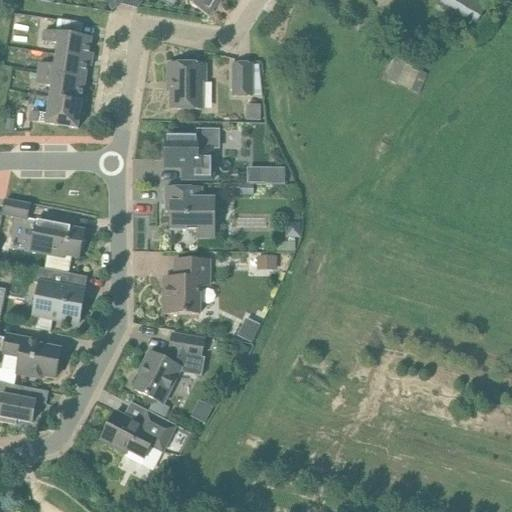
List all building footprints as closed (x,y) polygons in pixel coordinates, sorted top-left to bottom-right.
[(208,17),(220,0),(219,0),(182,0),(187,3),(186,5),(188,7),(189,5),(208,17)] [(441,0),(438,6),(475,28),(489,5),(481,0),(441,0)] [(92,39),(69,35),(45,32),(44,43),(59,45),(57,56),(92,61),(93,55),(90,54),(92,39)] [(91,68),(92,61),(57,56),(56,66),(40,64),(38,75),(85,82),(87,67),(91,68)] [(388,79),(412,90),(421,69),(398,58),(388,79)] [(203,82),(205,83),(205,66),(169,65),(168,93),(171,93),(171,111),(203,111),(203,82)] [(252,65),(250,65),(234,65),(234,98),(252,98),(252,85),(252,65)] [(85,82),(38,75),(37,86),(52,88),(50,102),(85,107),(87,97),(83,97),(85,82)] [(84,117),(85,107),(50,102),(48,116),(31,114),(30,123),(78,130),(80,116),(84,117)] [(6,120),(5,131),(13,133),(15,121),(6,120)] [(165,136),(165,169),(182,169),(185,169),(187,169),(187,181),(212,181),(212,149),(218,149),(218,132),(200,132),(200,136),(185,136),(165,136)] [(249,185),(287,184),(286,167),(248,168),(249,185)] [(202,190),(185,189),(165,189),(165,218),(171,218),(171,232),(195,232),(196,240),(214,240),(215,201),(202,201),(202,190)] [(31,207),(5,201),(2,215),(28,220),(31,207)] [(71,227),(64,225),(37,220),(30,253),(60,259),(60,256),(80,260),(85,232),(70,229),(71,227)] [(209,262),(196,262),(176,261),(175,279),(165,279),(164,316),(184,316),(200,316),(200,288),(209,288),(209,262)] [(72,276),(52,272),(37,269),(34,284),(40,285),(33,317),(62,323),(78,326),(85,292),(69,289),(72,276)] [(254,342),(260,324),(246,319),(240,337),(254,342)] [(146,368),(134,392),(163,406),(181,371),(186,372),(186,374),(201,376),(205,360),(202,360),(205,341),(172,336),(169,354),(174,355),(170,363),(150,353),(143,367),(146,368)] [(40,343),(20,340),(7,337),(3,355),(20,358),(16,375),(41,380),(42,376),(56,379),(60,360),(57,360),(59,351),(39,347),(40,343)] [(22,388),(3,385),(0,384),(0,422),(15,426),(16,422),(32,425),(36,403),(20,400),(22,388)] [(193,418),(206,422),(211,406),(198,402),(193,418)] [(177,427),(166,422),(148,413),(142,426),(116,413),(101,442),(119,451),(127,455),(126,458),(142,466),(152,447),(164,453),(177,427)]
